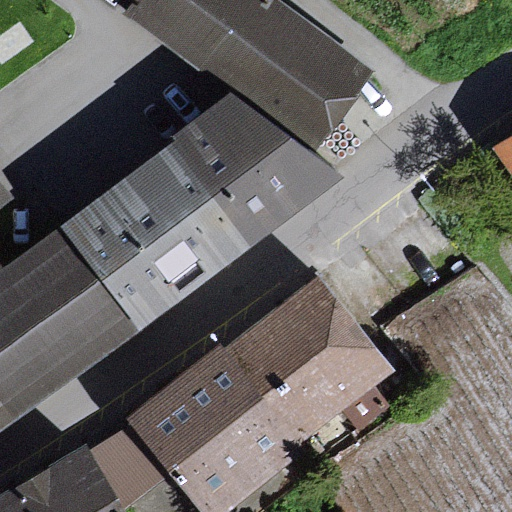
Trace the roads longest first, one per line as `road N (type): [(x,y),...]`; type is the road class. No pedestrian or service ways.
road 1 (residential): [(0,451),(421,142),(511,87)]
road 2 (unknown): [(71,0),(165,76)]
